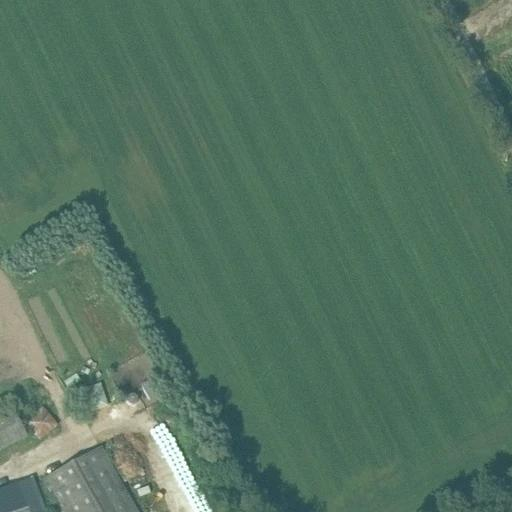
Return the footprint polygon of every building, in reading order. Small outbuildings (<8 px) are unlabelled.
[(87,413),(112,405),(104,381),(79,389),(87,413)] [(38,443),(57,428),(43,409),(24,422),(38,443)] [(0,418),(0,452),(26,439),(12,412),(0,418)] [(135,511),(100,448),(44,479),(62,511),(135,511)] [(16,484),(24,505),(5,511),(42,511),(29,478),(16,484)]
